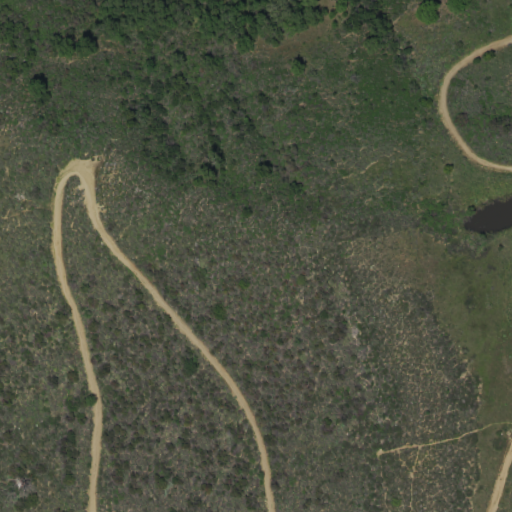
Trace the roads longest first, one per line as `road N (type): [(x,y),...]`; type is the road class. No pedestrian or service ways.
road 1 (track): [(90,511),(94,415),(54,241),(60,178),(74,169),(85,177),(94,219),(252,415),(274,511)]
road 2 (track): [(511,451),(478,163),(440,96),(445,77),(468,55),(511,40)]
